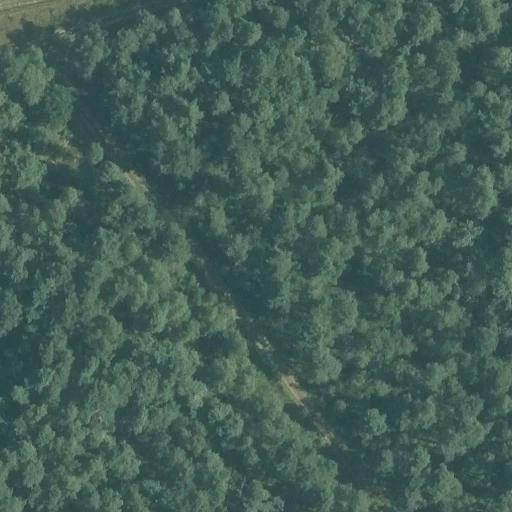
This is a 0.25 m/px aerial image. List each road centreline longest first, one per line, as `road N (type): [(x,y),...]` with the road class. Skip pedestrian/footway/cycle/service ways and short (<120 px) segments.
road 1 (track): [(0,58),(42,41),(67,93),(378,511)]
road 2 (track): [(42,41),(184,0)]
